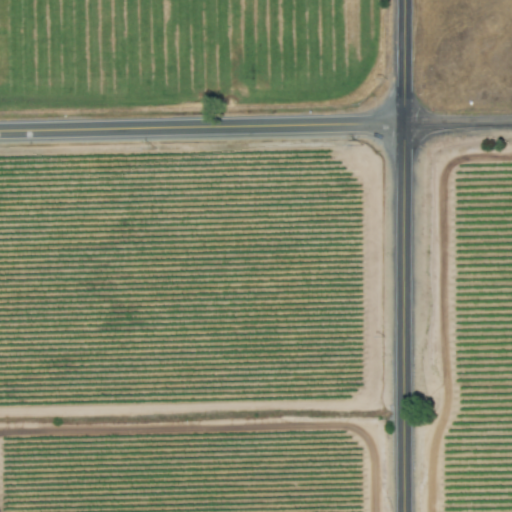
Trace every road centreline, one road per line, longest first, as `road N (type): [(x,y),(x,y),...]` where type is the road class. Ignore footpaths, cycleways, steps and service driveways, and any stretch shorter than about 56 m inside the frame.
road 1 (tertiary): [(409,0),(409,511)]
road 2 (track): [(0,432),(365,426),(376,443),(376,511)]
road 3 (residential): [(0,131),(409,124)]
